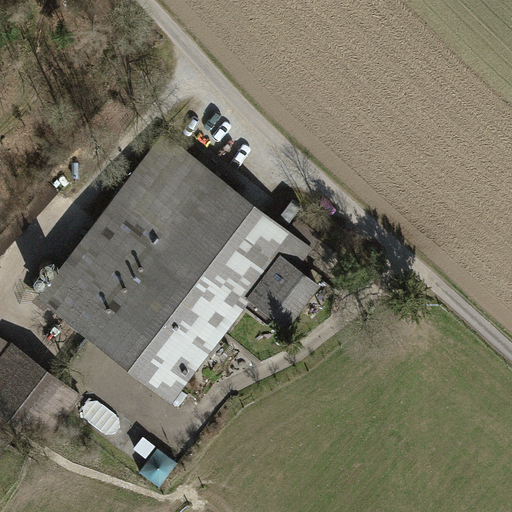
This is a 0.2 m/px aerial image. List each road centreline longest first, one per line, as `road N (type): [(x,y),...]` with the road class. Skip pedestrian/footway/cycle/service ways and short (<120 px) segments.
road 1 (track): [(146,0),(274,137),(511,351)]
road 2 (track): [(105,380),(166,422),(194,424),(314,348),(408,257)]
road 3 (track): [(0,320),(46,247),(205,64)]
